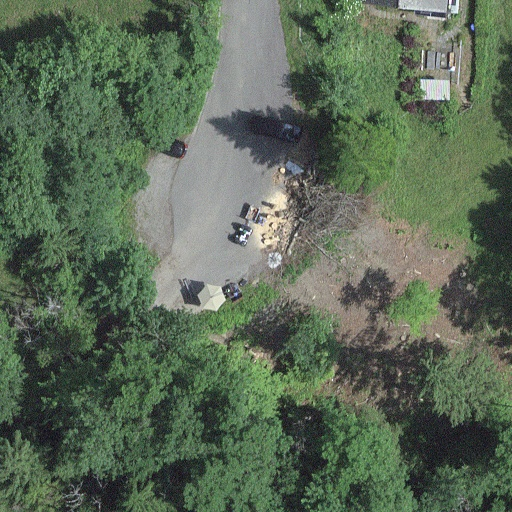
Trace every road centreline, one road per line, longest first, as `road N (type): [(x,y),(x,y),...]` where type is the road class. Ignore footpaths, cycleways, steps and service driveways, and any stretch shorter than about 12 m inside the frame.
road 1 (track): [(0,440),(134,335),(221,194)]
road 2 (track): [(193,246),(0,403)]
road 3 (unclassified): [(266,0),(261,70),(221,194)]
